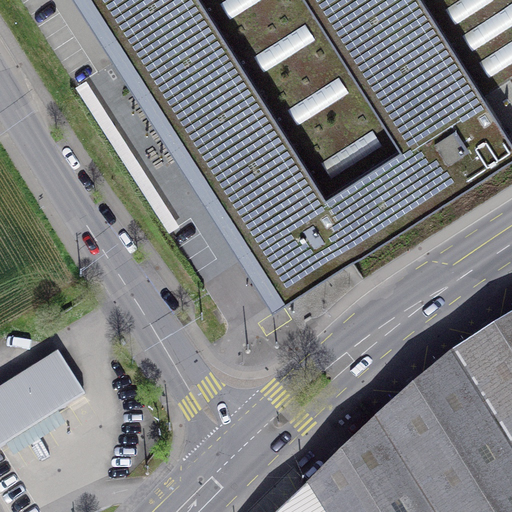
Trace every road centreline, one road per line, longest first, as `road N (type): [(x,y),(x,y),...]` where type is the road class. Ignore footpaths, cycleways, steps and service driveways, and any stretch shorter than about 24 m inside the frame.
road 1 (tertiary): [(244,455),(0,78)]
road 2 (secondary): [(244,455),(351,356),(511,244)]
